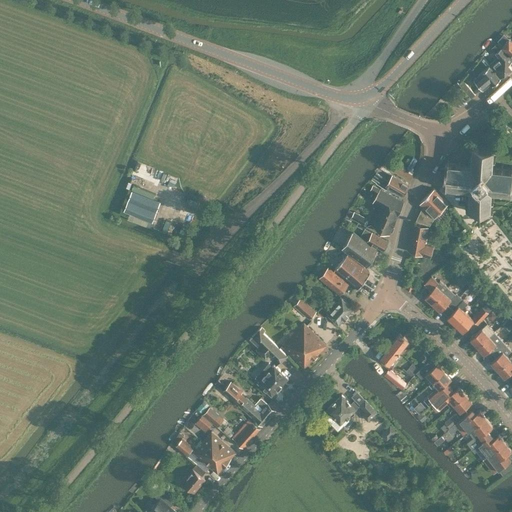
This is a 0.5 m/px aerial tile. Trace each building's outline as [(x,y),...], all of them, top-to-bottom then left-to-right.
[(498,55),(491,60),(502,73),(511,64),(511,61),(511,60),(511,58),(511,50),(508,47),(504,43),(498,48),(501,53),(498,55)] [(476,75),(484,84),(485,85),(492,78),(495,81),(502,74),(491,61),(476,75)] [(465,75),(461,79),(472,93),(477,90),(465,75)] [(474,140),(472,140),(471,142),(474,142),(473,150),(471,150),(471,152),(473,152),(473,160),(463,159),(463,157),(461,157),(461,159),(452,159),(452,156),(450,156),(450,158),(447,158),(447,160),(449,160),(449,171),(448,180),(445,180),(445,182),(447,182),(447,184),(449,184),(449,182),(459,183),(459,185),(461,185),(461,183),(471,184),(470,192),(468,192),(468,194),(470,194),(469,202),(467,202),(467,204),(469,204),(469,206),(471,206),(471,204),(490,206),(490,208),(492,208),(492,206),(495,206),(495,204),(492,204),(493,196),(496,196),(496,194),(493,194),(494,185),(502,186),(502,189),(504,189),(504,186),(511,187),(511,189),(511,163),(505,163),(505,161),(503,161),(503,163),(495,163),(496,154),(498,155),(498,153),(496,152),(497,144),(499,144),(499,142),(497,142),(497,140),(495,140),(495,142),(476,140),(476,138),(474,138),(474,140)] [(382,171),(378,178),(382,181),(384,183),(389,185),(390,182),(405,191),(411,179),(394,169),(390,177),(382,171)] [(391,229),(392,228),(394,227),(395,223),(395,221),(406,197),(375,180),(372,185),(379,189),(375,198),(381,202),(374,220),(391,229)] [(425,201),(419,215),(418,215),(431,219),(436,211),(450,197),(436,183),(422,198),(425,201)] [(154,216),(162,196),(134,185),(126,205),(154,216)] [(189,194),(187,198),(189,199),(199,203),(201,197),(192,194),(191,195),(189,194)] [(352,213),(365,220),(369,214),(356,207),(352,213)] [(410,245),(432,252),(435,242),(426,239),(430,221),(415,217),(410,245)] [(390,236),(373,227),(365,223),(361,231),(370,238),(385,245),(390,236)] [(372,267),(367,263),(369,259),(379,244),(355,228),(345,243),(360,253),(358,256),(349,249),(336,264),(358,283),(372,267)] [(342,290),(352,280),(332,263),(323,273),(342,290)] [(464,282),(471,290),(482,280),(475,272),(464,282)] [(427,292),(435,299),(450,283),(443,276),(441,277),(437,273),(429,282),(433,285),(427,292)] [(417,277),(411,275),(408,283),(414,285),(417,277)] [(449,299),(452,303),(462,292),(458,288),(457,290),(450,283),(435,299),(442,306),(449,299)] [(299,299),(313,314),(320,306),(306,292),(299,299)] [(450,312),(457,319),(468,307),(464,304),(470,298),(462,292),(452,303),(456,306),(450,312)] [(334,302),(335,304),(330,310),(340,319),(355,303),(345,294),(338,301),(337,299),(334,302)] [(502,306),(497,301),(488,311),(493,316),(502,306)] [(465,326),(476,314),(480,318),(489,308),(483,302),(474,312),(468,307),(457,319),(465,326)] [(308,362),(330,340),(307,318),(285,340),(308,362)] [(473,334),(480,341),(497,326),(490,318),(473,334)] [(262,322),(251,333),(260,341),(258,344),(266,351),(270,346),(282,358),(289,351),(289,350),(289,351),(269,332),(265,328),(267,326),(262,322)] [(507,338),(497,326),(480,341),(486,349),(492,344),(495,349),(507,338)] [(402,328),(392,340),(401,347),(413,332),(408,328),(406,331),(402,328)] [(511,347),(511,343),(507,338),(495,349),(499,352),(493,357),(500,364),(511,354),(511,353),(509,350),(511,347)] [(249,342),(242,349),(254,362),(264,352),(253,340),(250,343),(249,342)] [(389,362),(401,347),(392,340),(383,352),(386,355),(384,358),(389,362)] [(425,348),(421,353),(426,357),(430,353),(425,348)] [(434,354),(418,368),(423,374),(430,368),(437,376),(448,366),(441,358),(439,360),(434,354)] [(511,367),(511,354),(500,364),(507,372),(511,367)] [(257,372),(261,375),(259,377),(273,390),(280,383),(280,384),(284,380),(283,380),(290,373),(276,360),(274,361),(271,358),(257,372)] [(414,359),(407,366),(414,372),(420,364),(414,359)] [(391,364),(386,370),(401,383),(406,377),(401,373),(391,364)] [(430,391),(425,395),(431,402),(436,398),(453,382),(454,382),(450,378),(455,373),(448,366),(437,376),(431,381),(436,386),(430,391)] [(247,387),(235,378),(228,387),(241,398),(240,399),(264,420),(277,405),(263,392),(255,401),(244,391),(247,387)] [(453,382),(436,398),(441,404),(449,398),(452,402),(453,401),(454,400),(455,399),(467,387),(462,381),(457,385),(454,382),(453,382)] [(467,387),(455,399),(462,407),(464,405),(475,396),(467,387)] [(329,404),(333,409),(329,414),(340,425),(345,419),(344,418),(357,405),(355,403),(344,390),(329,404)] [(368,406),(367,407),(365,409),(370,415),(379,406),(368,394),(362,399),(368,406)] [(206,396),(199,403),(204,408),(211,400),(206,396)] [(422,396),(415,402),(421,408),(428,402),(422,396)] [(208,413),(219,422),(225,414),(211,402),(205,410),(208,413)] [(462,414),(459,417),(460,418),(462,421),(465,419),(471,428),(490,413),(483,405),(478,409),(475,405),(474,404),(462,414)] [(452,423),(459,417),(462,414),(457,408),(447,417),(452,423)] [(204,409),(197,418),(201,421),(208,413),(205,410),(204,409)] [(475,433),(469,438),(475,446),(476,445),(482,441),(495,430),(491,426),(496,422),(490,413),(471,428),(475,433)] [(234,433),(245,442),(262,423),(251,414),(234,433)] [(447,417),(442,421),(447,427),(449,425),(452,423),(447,417)] [(392,420),(384,427),(390,434),(398,426),(392,420)] [(230,421),(225,426),(230,430),(232,431),(236,427),(230,421)] [(213,427),(205,437),(229,457),(237,447),(213,427)] [(441,432),(436,436),(439,440),(446,434),(443,430),(441,432)] [(495,430),(482,441),(491,452),(509,438),(502,430),(498,434),(495,430)] [(178,441),(188,450),(195,442),(184,433),(178,441)] [(205,437),(196,447),(220,467),(229,457),(205,437)] [(491,452),(486,456),(496,470),(501,466),(505,470),(511,465),(511,452),(510,450),(511,448),(511,442),(509,438),(491,452)] [(195,464),(184,477),(196,487),(203,479),(202,478),(206,473),(205,472),(209,467),(200,459),(196,464),(195,464)] [(149,477),(158,481),(161,475),(152,471),(149,477)] [(162,493),(151,506),(158,511),(175,511),(179,507),(169,499),(173,494),(161,484),(157,489),(162,493)]
